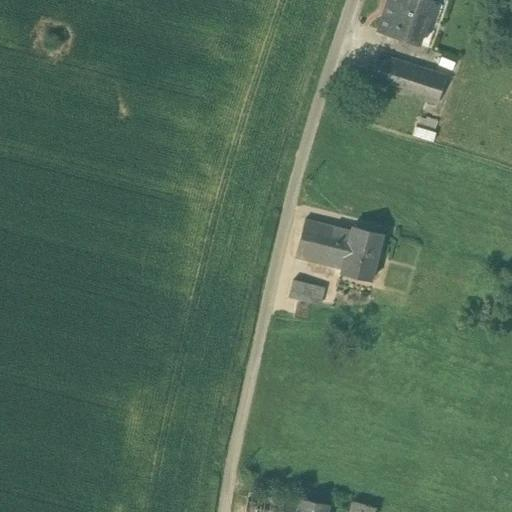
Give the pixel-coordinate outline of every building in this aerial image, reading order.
[(443,4),(430,0),(386,0),(376,30),(429,47),(443,4)] [(446,76),(380,57),(371,87),(437,106),(446,76)] [(416,125),(413,132),(432,139),(435,131),(416,125)] [(368,288),(371,275),(374,276),(383,237),(304,219),(295,259),(341,269),(339,281),(368,288)] [(324,288),(291,282),(288,299),(321,305),(324,288)] [(246,511),(328,511),(329,507),(325,506),(325,503),(300,498),(299,502),(250,493),(246,511)]
